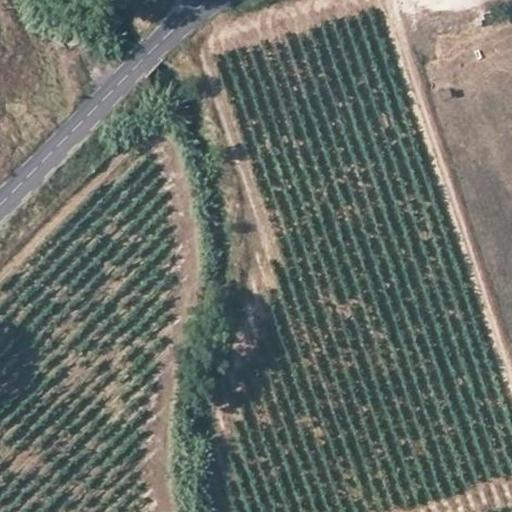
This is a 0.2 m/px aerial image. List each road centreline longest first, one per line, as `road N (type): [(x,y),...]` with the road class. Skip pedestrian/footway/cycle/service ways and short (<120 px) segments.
road 1 (track): [(397,0),(511,361)]
road 2 (tertiary): [(0,207),(191,13)]
